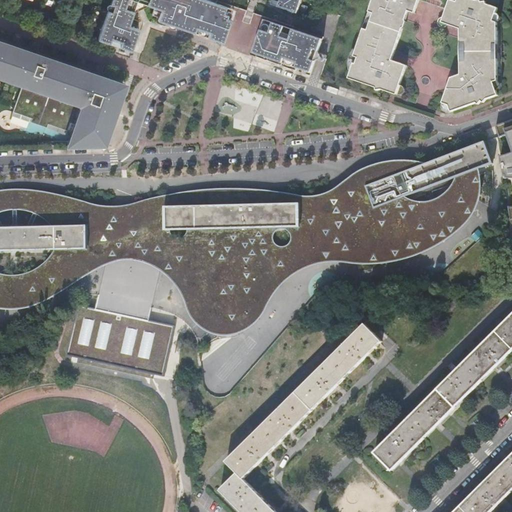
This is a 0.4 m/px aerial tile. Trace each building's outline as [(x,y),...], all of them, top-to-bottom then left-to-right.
[(202,0),(110,0),(95,47),(129,59),(144,14),(221,41),(232,10),(202,0)] [(273,0),(271,7),(295,16),(300,0),(273,0)] [(410,0),(370,0),(346,79),(399,99),(401,99),(403,99),(404,98),(405,96),(404,93),(403,90),(398,88),(405,68),(390,63),(410,0)] [(445,112),(448,113),(496,96),(492,86),(497,83),(496,25),(492,24),(498,7),(477,0),(446,0),(440,19),(438,20),(437,20),(436,22),(435,24),(434,25),(434,27),(436,29),(438,31),(443,32),(447,28),(459,32),(459,75),(449,79),(444,95),(443,99),(442,101),(441,103),(441,105),(441,106),(441,108),(443,110),(445,112)] [(253,52),(320,76),(331,45),(263,20),(254,49),(253,52)] [(102,144),(120,91),(119,91),(116,90),(118,84),(110,81),(104,79),(104,80),(98,78),(99,77),(76,70),(75,70),(70,68),(70,67),(43,58),(43,59),(36,57),(36,56),(8,46),(7,47),(2,45),(2,44),(0,43),(0,76),(20,83),(19,87),(10,112),(29,118),(28,122),(44,128),(46,124),(65,131),(68,122),(75,125),(68,145),(102,144)] [(20,83),(0,76),(0,80),(19,87),(20,83)] [(111,79),(110,81),(118,84),(116,90),(119,91),(122,83),(111,79)] [(511,119),(496,125),(500,137),(507,135),(511,148),(511,152),(501,155),(502,165),(503,165),(505,178),(511,178),(511,206),(509,206),(511,223),(511,238),(511,237),(511,119)] [(0,190),(0,308),(1,309),(20,309),(35,305),(48,299),(63,290),(85,275),(105,264),(127,259),(143,262),(160,270),(175,285),(183,298),(192,317),(198,324),(205,329),(213,333),(224,335),(233,334),(243,331),(259,318),(270,298),(285,280),(299,270),(306,267),(315,263),(325,262),(344,261),(358,262),(371,263),(397,261),(424,252),(443,242),(461,227),(474,212),(480,194),(480,179),(479,169),(483,164),(486,163),(490,161),(490,155),(488,150),(486,146),(478,148),(465,154),(456,155),(447,158),(447,162),(435,164),(425,162),(406,160),(386,161),(370,165),(353,174),(336,187),(320,195),(298,195),(256,190),(213,189),(193,190),(177,193),(137,202),(112,206),(82,201),(52,193),(28,190),(8,189),(0,190)] [(127,259),(105,264),(95,309),(148,321),(160,270),(143,262),(127,259)] [(173,326),(148,321),(95,309),(79,305),(68,354),(162,376),(173,326)] [(151,320),(177,324),(178,313),(152,309),(151,320)] [(393,470),(511,350),(511,315),(376,452),(377,453),(391,468),(393,470)] [(220,490),(242,511),(277,511),(245,479),(382,341),(364,324),(227,461),(237,471),(220,490)] [(391,468),(377,453),(374,456),(388,470),(391,468)] [(490,511),(511,490),(511,454),(453,511),(490,511)]
